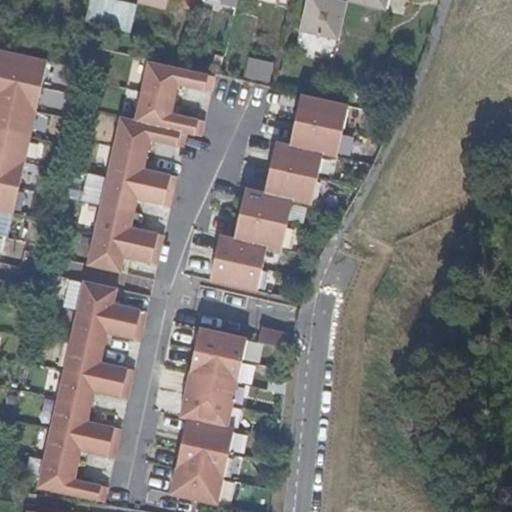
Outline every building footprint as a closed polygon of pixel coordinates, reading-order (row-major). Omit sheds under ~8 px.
[(105,0),(90,0),(86,22),(102,26),(108,1),(105,0)] [(167,12),(169,0),(141,0),(140,6),(167,12)] [(340,41),(349,1),(343,0),(311,0),(309,2),(301,32),(340,41)] [(349,0),(349,1),(387,11),(389,0),(349,0)] [(108,1),(102,26),(117,29),(123,4),(108,1)] [(123,4),(117,29),(134,33),(140,8),(123,4)] [(0,50),(0,51),(0,62),(2,63),(0,73),(0,210),(12,213),(46,60),(0,50)] [(246,56),(242,77),(269,82),(273,62),(246,56)] [(136,118),(120,114),(87,262),(121,269),(124,254),(157,261),(164,232),(131,225),(137,195),(170,202),(177,173),(144,166),(150,136),(183,144),(187,129),(202,133),(205,118),(172,111),(178,81),(212,88),(215,74),(149,59),(136,118)] [(348,104),(301,93),(297,109),(302,110),(297,129),(293,128),(289,146),(275,143),(271,159),(276,160),(271,179),(267,178),(264,193),(245,189),(241,205),(246,206),(242,225),(237,224),(234,239),(219,235),(216,250),(220,251),(217,264),(213,263),(209,281),(257,291),(267,245),(282,249),(293,199),(312,204),(323,154),(338,157),(348,104)] [(83,279),(38,486),(104,501),(108,486),(74,478),(81,448),(114,456),(121,427),(88,419),(94,390),(127,397),(134,368),(100,361),(107,331),(141,338),(147,309),(114,302),(117,286),(83,279)] [(247,336),(199,325),(194,347),(242,359),(247,336)] [(242,359),(194,347),(189,370),(237,381),(242,359)] [(189,370),(184,392),(232,403),(237,381),(189,370)] [(184,392),(178,415),(227,425),(232,403),(184,392)] [(227,425),(185,416),(180,441),(228,452),(234,427),(227,425)] [(180,441),(175,467),(223,477),(228,452),(180,441)] [(175,467),(169,492),(217,503),(223,477),(175,467)]
